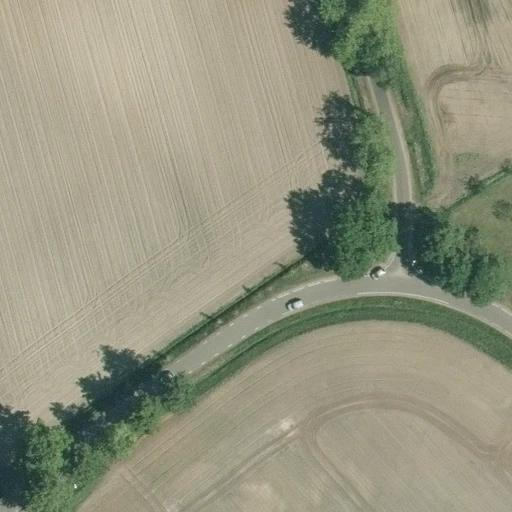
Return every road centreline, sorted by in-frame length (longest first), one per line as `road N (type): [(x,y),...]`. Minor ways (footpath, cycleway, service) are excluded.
road 1 (tertiary): [(10,511),(227,339),(304,300),(396,283)]
road 2 (unclassified): [(396,283),(402,187),(350,0)]
road 3 (tertiary): [(511,330),(422,287),(396,283)]
